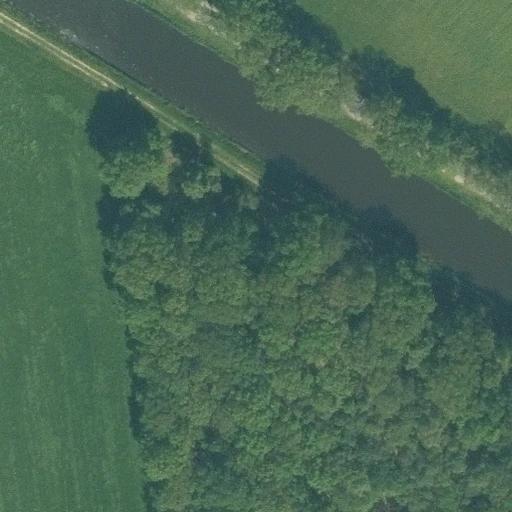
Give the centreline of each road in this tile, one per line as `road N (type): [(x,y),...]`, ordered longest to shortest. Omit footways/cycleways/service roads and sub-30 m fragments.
road 1 (track): [(511,337),(0,21)]
road 2 (unclassified): [(511,200),(183,0)]
